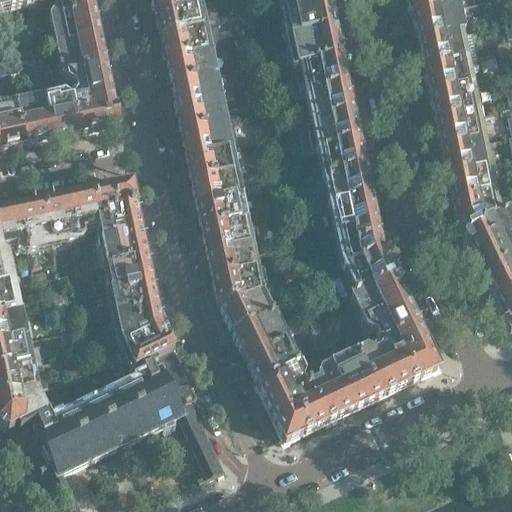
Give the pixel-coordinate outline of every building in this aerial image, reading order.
[(23,13),(20,0),(0,0),(0,13),(6,13),(7,16),(23,13)] [(49,0),(20,0),(23,13),(35,10),(37,6),(47,4),(49,0)] [(93,15),(89,0),(49,0),(55,4),(57,10),(52,17),(53,24),(93,15)] [(196,11),(194,2),(198,1),(197,0),(150,0),(155,19),(196,11)] [(326,8),(324,0),(273,0),(275,6),(279,5),(281,17),(326,8)] [(452,13),(449,0),(406,0),(411,22),(452,13)] [(495,17),(493,7),(492,5),(483,7),(486,19),(495,17)] [(511,20),(511,15),(510,6),(495,9),(499,23),(511,20)] [(332,37),(326,8),(281,17),(284,29),(280,30),(283,47),(332,37)] [(205,33),(202,19),(198,19),(196,11),(155,19),(160,43),(201,34),(205,33)] [(458,41),(452,13),(411,22),(417,50),(455,42),(458,41)] [(98,43),(93,15),(53,24),(56,36),(52,36),(55,52),(98,43)] [(31,50),(44,34),(33,27),(30,43),(31,50)] [(206,58),(201,34),(160,43),(165,67),(206,58)] [(338,66),(332,37),(283,47),(287,65),(291,64),(294,76),(302,74),(338,66)] [(248,49),(246,42),(234,44),(236,52),(248,49)] [(461,68),(455,42),(417,50),(422,76),(461,68)] [(31,50),(30,43),(20,45),(22,52),(31,50)] [(104,70),(98,43),(55,52),(59,67),(63,67),(65,78),(104,70)] [(23,59),(22,52),(20,45),(12,47),(15,61),(23,59)] [(250,57),(248,49),(236,52),(237,60),(250,57)] [(33,57),(31,50),(22,52),(23,59),(33,57)] [(509,58),(508,54),(508,50),(498,52),(499,60),(509,58)] [(35,68),(33,57),(23,59),(27,67),(35,68)] [(211,82),(206,58),(165,67),(170,91),(211,82)] [(511,66),(509,58),(499,60),(501,68),(511,66)] [(5,63),(0,63),(0,79),(9,77),(5,63)] [(344,94),(338,66),(302,74),(308,102),(344,94)] [(466,95),(461,68),(422,76),(428,103),(466,95)] [(113,111),(104,70),(65,78),(67,85),(74,90),(75,96),(71,102),(79,139),(118,131),(114,111),(113,111)] [(216,106),(211,82),(170,91),(175,115),(216,106)] [(258,97),(256,89),(244,92),(246,100),(258,97)] [(350,121),(348,111),(344,94),(308,102),(313,129),(350,121)] [(472,122),(466,95),(428,103),(434,130),(472,122)] [(260,104),(258,97),(246,100),(248,108),(260,105),(260,104)] [(79,139),(71,102),(67,99),(60,101),(56,98),(42,101),(52,145),(79,139)] [(52,145),(42,101),(27,104),(27,108),(16,110),(24,151),(52,145)] [(269,102),(260,104),(260,105),(261,112),(271,110),(269,102)] [(221,130),(216,106),(175,115),(180,139),(221,130)] [(0,155),(24,151),(16,110),(4,113),(3,109),(0,109),(0,155)] [(356,149),(350,121),(313,129),(319,156),(356,149)] [(478,149),(472,122),(434,130),(439,157),(478,149)] [(227,154),(221,130),(180,139),(185,163),(227,154)] [(268,145),(267,139),(267,137),(254,140),(256,148),(268,145)] [(362,176),(356,149),(319,156),(325,184),(362,176)] [(483,176),(478,149),(439,157),(445,184),(483,176)] [(232,178),(227,154),(185,163),(190,187),(232,178)] [(368,203),(362,176),(325,184),(331,211),(368,203)] [(489,202),(483,176),(445,184),(451,210),(489,202)] [(237,202),(232,178),(190,187),(195,210),(237,202)] [(278,193),(277,185),(265,188),(266,195),(278,193)] [(140,238),(130,190),(111,194),(115,213),(113,216),(103,218),(105,225),(96,227),(97,233),(100,246),(140,238)] [(280,201),(279,194),(278,193),(266,195),(268,203),(280,201)] [(105,225),(103,218),(113,216),(115,213),(111,194),(66,203),(75,245),(84,243),(83,236),(97,233),(96,227),(105,225)] [(242,226),(237,202),(195,210),(200,234),(242,226)] [(495,224),(493,219),(489,202),(451,210),(455,231),(460,240),(495,224)] [(75,245),(66,203),(42,208),(50,250),(66,247),(66,250),(75,248),(75,245)] [(373,231),(368,203),(331,211),(337,239),(373,231)] [(50,250),(42,208),(17,214),(26,255),(27,259),(36,257),(35,253),(50,250)] [(26,255),(17,214),(0,217),(0,250),(1,254),(15,251),(17,257),(26,255)] [(511,248),(511,239),(503,220),(495,224),(460,240),(473,267),(511,248)] [(247,249),(242,226),(200,234),(205,258),(247,249)] [(379,257),(373,231),(337,239),(343,268),(346,273),(379,257)] [(289,241),(287,233),(275,235),(276,243),(289,241)] [(145,263),(140,238),(100,246),(95,247),(97,257),(102,256),(105,271),(145,263)] [(290,248),(289,241),(276,243),(278,251),(290,248)] [(511,281),(511,248),(473,267),(485,294),(507,283),(511,281)] [(252,273),(247,249),(205,258),(211,282),(252,273)] [(391,282),(379,257),(346,273),(358,298),(391,282)] [(151,288),(145,263),(105,271),(109,287),(104,288),(106,298),(109,297),(151,288)] [(0,295),(14,292),(11,276),(6,277),(3,265),(0,265),(0,295)] [(82,277),(80,270),(65,273),(66,281),(82,277)] [(257,299),(252,273),(211,282),(217,312),(257,299)] [(48,285),(47,277),(31,280),(33,288),(48,285)] [(298,285),(297,278),(284,281),(286,289),(298,285)] [(69,293),(66,281),(57,283),(60,295),(69,293)] [(391,282),(358,298),(351,302),(364,327),(403,308),(391,282)] [(60,295),(57,283),(48,285),(50,297),(60,295)] [(511,338),(511,293),(507,283),(485,294),(508,341),(511,338)] [(301,291),(298,285),(286,289),(290,296),(301,291)] [(156,314),(154,303),(151,288),(109,297),(114,323),(156,314)] [(0,324),(15,321),(13,310),(18,309),(14,292),(0,295),(0,324)] [(71,305),(69,293),(60,295),(62,307),(69,306),(71,305)] [(62,307),(60,295),(50,297),(54,313),(63,311),(62,307)] [(268,320),(257,299),(217,312),(230,338),(268,320)] [(72,317),(69,306),(62,307),(63,311),(65,318),(72,317)] [(416,333),(403,308),(364,327),(370,339),(375,341),(377,347),(383,349),(416,333)] [(65,318),(63,311),(54,313),(52,314),(53,321),(65,318)] [(121,350),(160,332),(156,314),(114,323),(119,347),(121,350)] [(327,326),(322,317),(315,320),(320,329),(327,326)] [(284,345),(272,318),(268,320),(230,338),(242,365),(284,345)] [(320,329),(315,320),(308,324),(312,333),(320,329)] [(0,352),(26,347),(22,330),(19,331),(17,321),(15,321),(0,324),(0,352)] [(172,356),(160,332),(121,350),(133,375),(140,372),(172,356)] [(351,341),(352,335),(344,332),(342,333),(347,343),(351,341)] [(347,343),(342,333),(334,337),(339,347),(347,343)] [(436,375),(416,333),(383,349),(380,357),(378,356),(373,358),(372,356),(356,363),(376,404),(436,375)] [(339,347),(334,337),(327,340),(331,350),(339,347)] [(331,350),(327,340),(319,344),(324,354),(331,350)] [(324,354),(319,344),(311,348),(316,358),(324,354)] [(297,371),(284,345),(242,365),(255,391),(297,371)] [(0,380),(28,374),(26,364),(29,363),(26,347),(0,352),(0,380)] [(316,358),(311,348),(307,350),(306,356),(314,359),(316,358)] [(81,363),(78,352),(72,353),(75,364),(81,363)] [(75,364),(72,353),(62,355),(65,366),(75,364)] [(74,511),(60,482),(177,426),(206,486),(223,478),(221,474),(220,474),(183,396),(189,393),(172,356),(140,372),(145,383),(51,428),(46,417),(42,419),(16,431),(18,435),(35,427),(38,434),(32,437),(49,472),(38,477),(54,511),(74,511)] [(83,374),(81,363),(75,364),(77,375),(83,374)] [(376,404),(356,363),(316,382),(315,387),(305,392),(323,430),(376,404)] [(77,375),(75,364),(65,366),(67,378),(77,375)] [(323,430),(305,392),(302,387),(304,386),(297,371),(255,391),(283,449),(323,430)] [(36,397),(34,384),(30,384),(28,374),(0,380),(0,407),(34,401),(36,397)] [(90,396),(81,378),(71,383),(79,401),(90,396)] [(42,419),(34,401),(0,407),(0,431),(7,436),(16,431),(42,419)]
